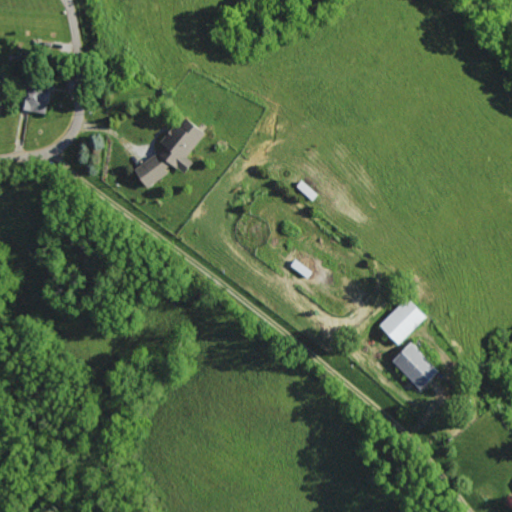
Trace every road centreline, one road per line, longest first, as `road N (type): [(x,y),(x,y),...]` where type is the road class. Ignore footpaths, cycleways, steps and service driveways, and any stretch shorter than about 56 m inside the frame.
road 1 (residential): [(25,159),(385,430),(462,511)]
road 2 (residential): [(0,161),(44,156),(74,135),(83,101),(71,0)]
